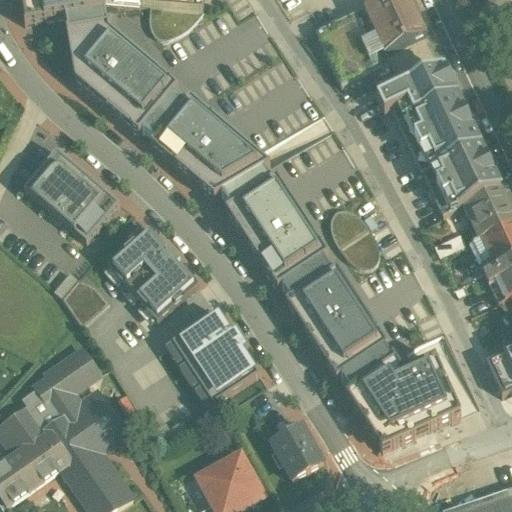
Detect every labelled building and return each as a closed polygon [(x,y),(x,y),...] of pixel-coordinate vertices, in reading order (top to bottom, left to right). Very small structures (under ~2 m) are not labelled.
[(103,0),(20,0),(25,29),(66,23),(76,88),(139,136),(155,151),(214,203),(221,200),(265,175),(271,171),(260,163),(191,106),(108,29),(104,4),(103,0)] [(394,0),(364,14),(363,15),(384,59),(385,58),(427,38),(408,0),(394,0)] [(384,59),(363,15),(316,38),(342,93),(374,79),(377,87),(394,79),(385,58),(384,59)] [(386,98),(398,125),(456,98),(443,72),(386,98)] [(456,98),(398,125),(422,177),(480,150),(456,98)] [(480,150),(422,177),(429,191),(443,220),(465,211),(501,195),(480,150)] [(58,156),(25,195),(86,247),(119,208),(58,156)] [(272,186),(265,175),(221,200),(230,214),(225,217),(277,296),(282,292),(324,265),(328,262),(277,185),(272,186)] [(501,195),(465,211),(480,245),(511,229),(511,217),(502,195),(501,195)] [(363,226),(353,218),(347,216),(342,216),(338,216),(334,220),(331,226),(330,234),(332,241),(336,250),(340,255),(370,235),(363,226)] [(511,229),(480,245),(473,248),(477,255),(486,251),(493,266),(483,270),(487,279),(511,266),(511,229)] [(193,287),(146,234),(106,270),(153,323),(193,287)] [(440,259),(463,253),(460,243),(437,248),(440,259)] [(333,279),(324,265),(282,292),(291,306),(285,309),(336,386),(341,383),(350,396),(345,400),(382,457),(461,421),(435,363),(403,378),(394,362),(391,363),(385,355),(388,353),(336,276),(333,279)] [(511,266),(487,279),(484,281),(499,310),(511,304),(511,303),(511,266)] [(76,275),(54,294),(84,328),(106,310),(76,275)] [(215,319),(171,348),(210,406),(253,377),(215,319)] [(59,427),(47,435),(31,412),(0,433),(0,442),(14,462),(0,471),(0,500),(7,511),(8,511),(61,476),(86,511),(122,511),(134,504),(96,450),(122,432),(98,397),(81,409),(74,399),(100,380),(82,355),(46,381),(48,384),(35,393),(59,427)] [(511,356),(487,368),(503,401),(511,396),(511,356)] [(301,402),(288,382),(276,390),(288,410),(301,402)] [(303,432),(271,450),(292,486),(324,469),(303,432)] [(240,463),(200,485),(214,510),(211,511),(240,511),(249,508),(250,510),(262,503),(240,463)] [(511,511),(511,494),(460,511),(511,511)]
